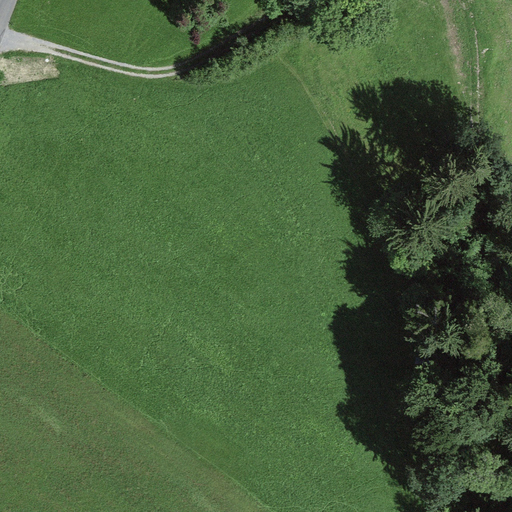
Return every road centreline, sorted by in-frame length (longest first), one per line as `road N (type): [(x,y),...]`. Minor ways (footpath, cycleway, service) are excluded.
road 1 (track): [(280,13),(193,63),(157,72),(0,33)]
road 2 (track): [(468,0),(475,131),(511,201)]
